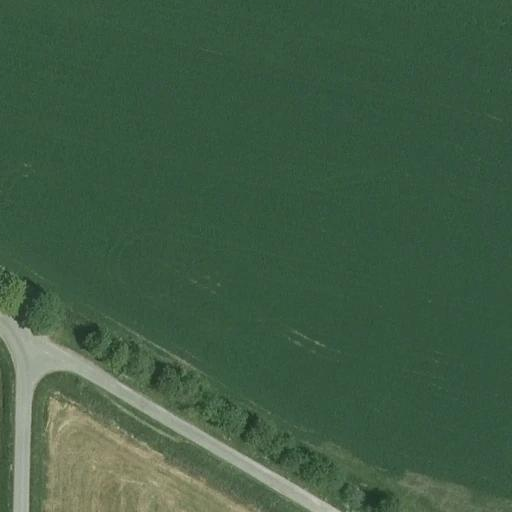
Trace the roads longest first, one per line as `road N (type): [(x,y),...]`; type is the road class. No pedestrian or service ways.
road 1 (unclassified): [(21,337),(320,511)]
road 2 (unclassified): [(21,337),(19,511)]
